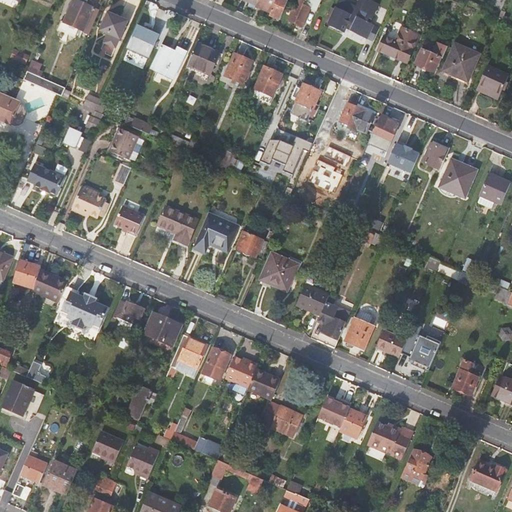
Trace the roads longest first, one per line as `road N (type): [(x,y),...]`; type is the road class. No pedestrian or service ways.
road 1 (residential): [(0,215),(511,439)]
road 2 (residential): [(511,144),(179,0)]
